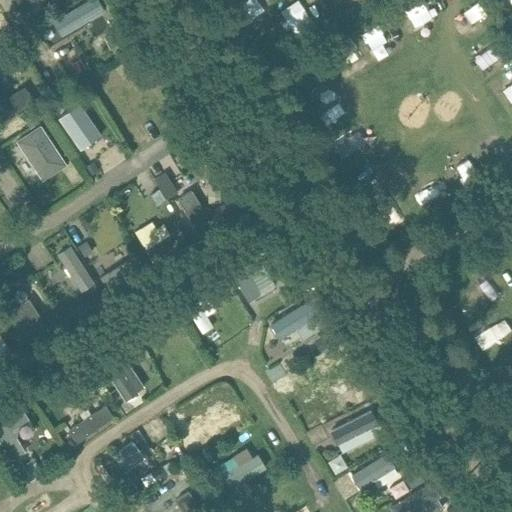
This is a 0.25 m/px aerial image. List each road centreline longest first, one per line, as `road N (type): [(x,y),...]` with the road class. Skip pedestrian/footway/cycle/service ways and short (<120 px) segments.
road 1 (residential): [(84,486),(84,457),(94,443),(214,371),(231,370),(258,386),(332,511)]
road 2 (residential): [(361,296),(156,0)]
road 3 (residential): [(511,511),(361,296)]
road 4 (residential): [(0,130),(62,86),(3,0)]
road 5 (residential): [(511,202),(361,296)]
road 6 (residential): [(140,159),(39,228)]
